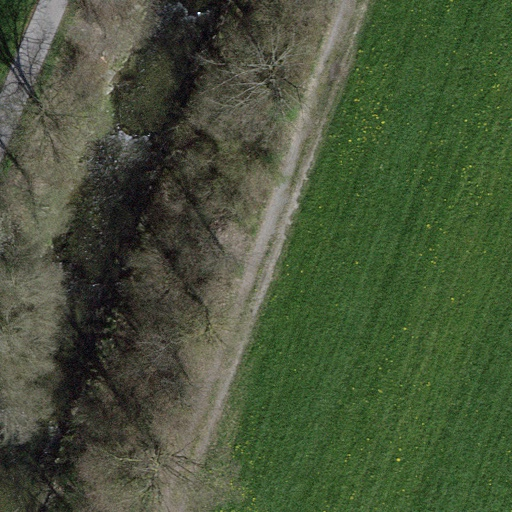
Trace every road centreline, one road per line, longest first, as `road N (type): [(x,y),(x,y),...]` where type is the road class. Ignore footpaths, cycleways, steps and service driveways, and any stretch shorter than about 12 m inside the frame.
road 1 (track): [(168,511),(362,0)]
road 2 (track): [(0,115),(47,0)]
